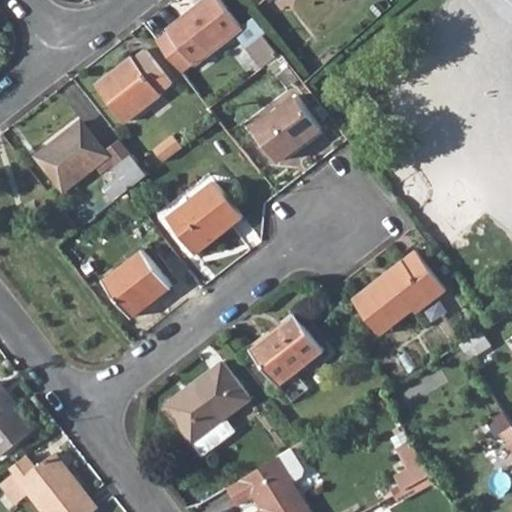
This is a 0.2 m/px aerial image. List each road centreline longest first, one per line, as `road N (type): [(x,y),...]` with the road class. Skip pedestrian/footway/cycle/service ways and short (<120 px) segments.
road 1 (residential): [(346,208),(82,418)]
road 2 (residential): [(0,314),(82,418)]
